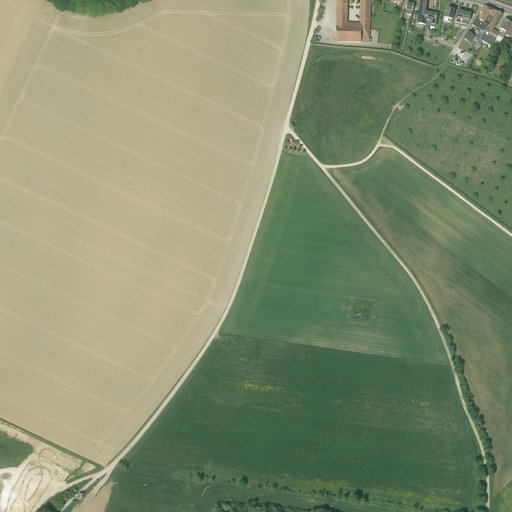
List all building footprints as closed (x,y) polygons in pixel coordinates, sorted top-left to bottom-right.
[(337,0),(337,24),(347,24),(347,0),(337,0)] [(362,0),(362,24),(369,24),(370,3),(374,3),(373,0),(362,0)] [(414,5),(407,3),(405,11),(403,11),(401,20),(404,20),(406,14),(411,16),(414,5)] [(484,7),(480,13),(477,19),(484,24),(479,30),(477,34),(481,36),(482,35),(497,13),(484,7)] [(454,10),(448,9),(447,13),(445,13),(444,18),(452,20),(454,10)] [(456,22),(463,24),(465,13),(458,11),(456,22)] [(425,14),(420,14),(419,24),(427,25),(432,25),(432,27),(436,27),(438,14),(425,13),(425,14)] [(463,24),(467,25),(469,21),(470,22),(471,14),(465,13),(463,24)] [(482,35),(481,36),(480,38),(480,40),(481,41),(492,47),(498,36),(503,39),(503,38),(510,23),(504,20),(498,33),(492,30),(502,15),(497,13),(482,35)] [(472,26),(479,30),(484,24),(477,19),(472,26)] [(362,24),(347,24),(337,24),(337,25),(337,42),(369,43),(369,24),(362,24)] [(464,39),(471,44),(475,37),(468,32),(464,39)]
